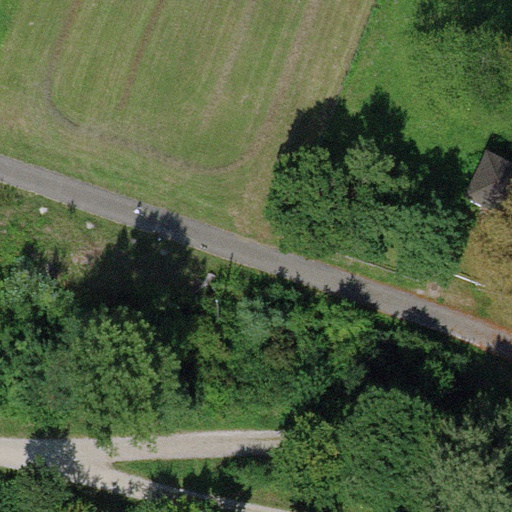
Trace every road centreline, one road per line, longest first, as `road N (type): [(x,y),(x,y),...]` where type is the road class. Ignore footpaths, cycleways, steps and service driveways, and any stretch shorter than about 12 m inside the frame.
road 1 (track): [(34,459),(366,441),(511,419)]
road 2 (track): [(0,454),(259,511)]
